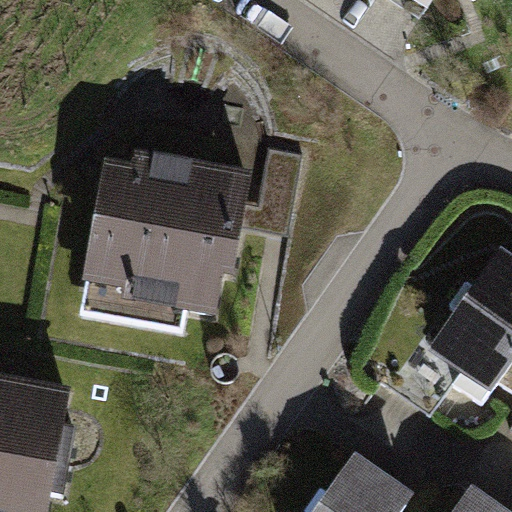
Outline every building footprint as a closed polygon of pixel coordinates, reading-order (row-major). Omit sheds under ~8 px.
[(246,176),(105,156),(79,315),(182,337),(185,312),(225,323),(246,176)] [(511,370),(511,258),(500,250),(426,355),(493,399),(511,370)] [(54,511),(73,393),(0,380),(0,511),(54,511)] [(404,511),(414,499),(355,457),(315,511),(404,511)] [(501,511),(467,491),(452,511),(501,511)]
